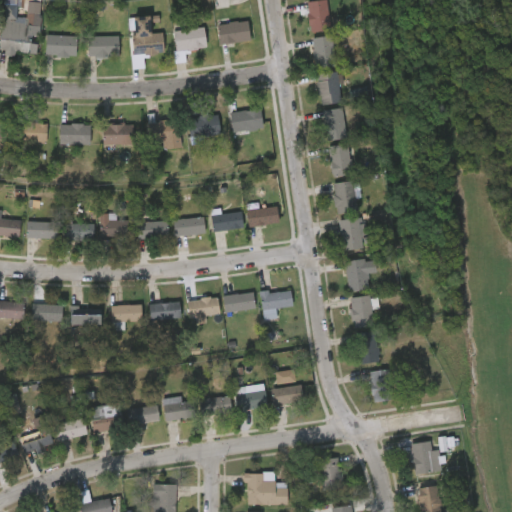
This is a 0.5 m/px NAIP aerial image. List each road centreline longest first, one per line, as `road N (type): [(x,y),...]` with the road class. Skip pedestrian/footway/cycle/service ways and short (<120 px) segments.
road 1 (residential): [(274,0),(327,370),(377,457),(388,511)]
road 2 (residential): [(464,415),(81,474),(0,504)]
road 3 (residential): [(310,251),(201,267),(0,267)]
road 4 (residential): [(284,70),(132,91),(0,86)]
